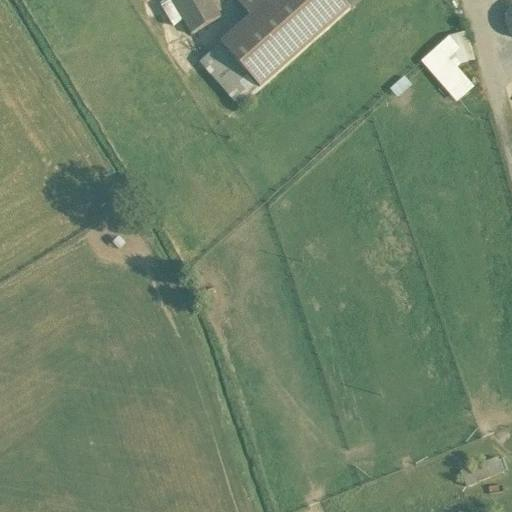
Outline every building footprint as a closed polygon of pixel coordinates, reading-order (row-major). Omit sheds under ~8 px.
[(221,18),(210,0),(170,0),(191,35),(221,18)] [(341,0),(235,0),(251,18),(200,63),(240,108),(351,10),(341,0)] [(341,0),(351,10),(361,0),(341,0)] [(511,30),(511,9),(502,16),(511,30)] [(498,458),(461,472),(467,487),(504,472),(498,458)]
